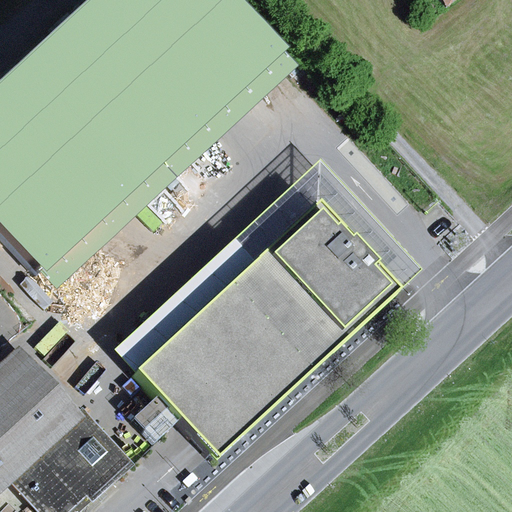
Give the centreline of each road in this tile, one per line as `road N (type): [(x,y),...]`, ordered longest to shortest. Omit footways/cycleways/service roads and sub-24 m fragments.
road 1 (track): [(511,271),(266,0)]
road 2 (primary): [(260,511),(511,286)]
